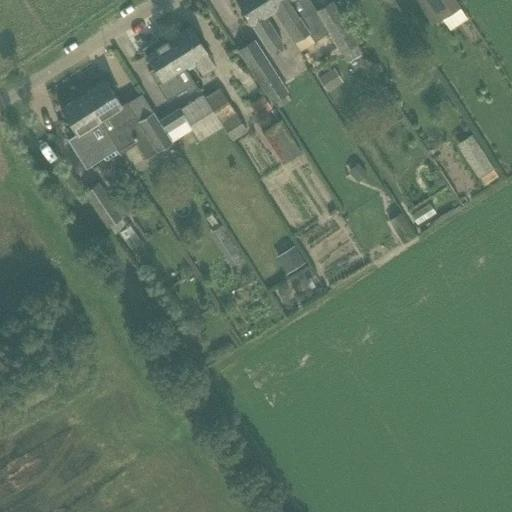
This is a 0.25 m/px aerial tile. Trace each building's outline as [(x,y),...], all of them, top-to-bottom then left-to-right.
[(267,0),(235,0),(252,25),(269,52),(282,43),(266,16),(274,11),(267,0)] [(311,4),(308,0),(267,0),(274,11),(293,42),(310,32),(302,20),(310,16),(305,8),(311,4)] [(341,53),(342,52),(357,44),(359,43),(333,0),(316,11),(341,53)] [(461,8),(456,0),(431,0),(443,19),(461,8)] [(190,26),(168,41),(185,67),(193,62),(202,75),(215,67),(207,53),(190,26)] [(143,49),(147,54),(145,55),(153,68),(148,71),(167,100),(185,89),(188,93),(198,87),(185,67),(168,41),(160,45),(157,40),(143,49)] [(239,51),(262,87),(271,101),(287,92),(254,42),(239,51)] [(327,91),(342,81),(333,67),(318,77),(327,91)] [(122,105),(105,80),(83,94),(108,134),(119,151),(145,134),(137,122),(138,121),(127,102),(122,105)] [(220,87),(204,98),(222,126),(224,125),(233,140),(248,131),(220,87)] [(108,134),(83,94),(60,109),(76,134),(68,140),(86,168),(103,157),(105,161),(119,153),(120,154),(121,154),(119,151),(108,134)] [(222,126),(204,98),(203,95),(180,110),(199,141),(222,126)] [(137,122),(145,134),(156,152),(172,142),(153,112),(138,121),(137,122)] [(284,163),(301,152),(281,120),(263,131),(284,163)] [(480,180),(495,170),(480,148),(465,157),(480,180)] [(85,192),(98,212),(112,203),(98,183),(85,192)] [(388,221),(403,243),(415,235),(400,213),(388,221)] [(223,224),(215,230),(235,263),(243,258),(223,224)] [(286,273),(305,260),(294,244),(275,256),(286,273)]
